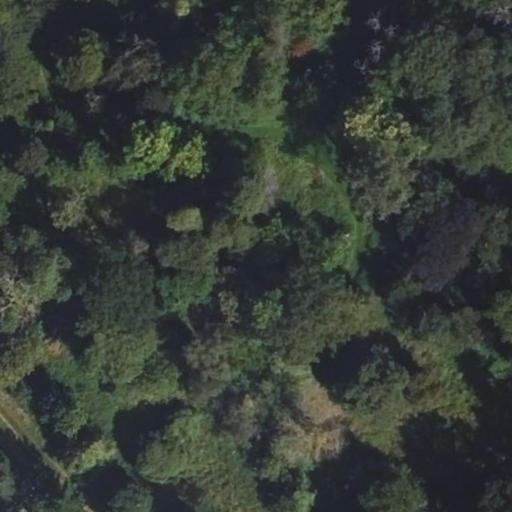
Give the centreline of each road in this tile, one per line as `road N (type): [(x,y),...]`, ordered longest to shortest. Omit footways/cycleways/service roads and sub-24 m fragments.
road 1 (track): [(97,511),(77,423),(101,378),(243,353),(270,316),(302,236),(305,164),(253,117),(208,92),(160,103),(134,0)]
road 2 (track): [(511,435),(361,511)]
